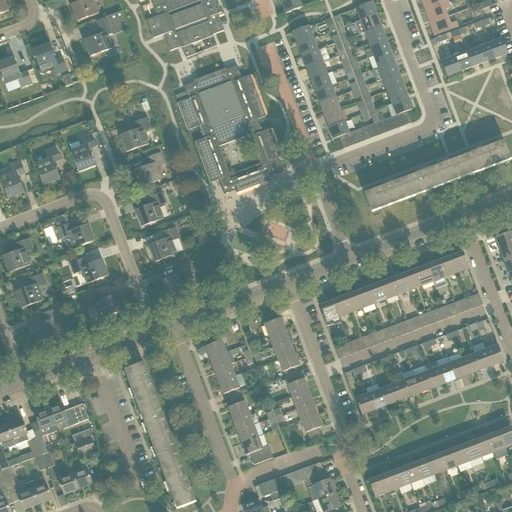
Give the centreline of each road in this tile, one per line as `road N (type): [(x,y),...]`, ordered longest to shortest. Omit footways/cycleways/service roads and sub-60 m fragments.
road 1 (residential): [(0,227),(90,193),(104,198),(156,331)]
road 2 (residential): [(315,169),(428,122),(388,0)]
road 3 (residential): [(288,282),(362,511)]
road 4 (residential): [(233,485),(175,324)]
road 5 (residential): [(511,346),(461,218)]
road 6 (residential): [(141,482),(91,355)]
road 7 (residential): [(315,169),(271,55)]
road 8 (residential): [(175,324),(288,282)]
road 9 (residential): [(348,260),(461,218)]
